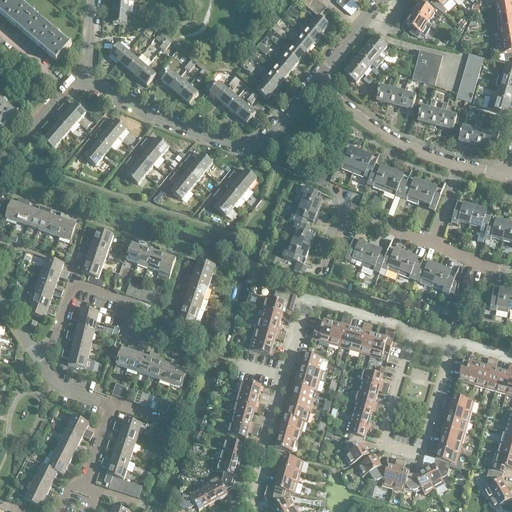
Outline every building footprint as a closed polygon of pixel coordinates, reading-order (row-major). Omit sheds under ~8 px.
[(0,0),(0,15),(7,21),(21,5),(15,0),(0,0)] [(304,0),(301,4),(306,8),(313,0),(304,0)] [(314,0),(313,0),(306,8),(312,13),(319,4),(314,0)] [(435,0),(431,5),(444,15),(447,12),(444,8),(452,0),(451,0),(435,0)] [(115,1),(114,13),(128,14),(129,2),(115,1)] [(319,4),(312,13),(318,18),(326,9),(319,4)] [(511,4),(496,7),(498,19),(511,17),(511,4)] [(21,5),(7,21),(31,43),(46,26),(35,17),(37,16),(34,13),(33,15),(21,5)] [(415,11),(412,15),(427,24),(433,15),(440,19),(442,18),(444,16),(431,5),(427,10),(419,5),(418,6),(417,5),(414,10),(415,11)] [(296,11),(291,8),(288,12),(292,16),(296,11)] [(326,9),(318,18),(322,21),(330,12),(326,9)] [(301,15),(296,11),(292,16),(297,20),(301,15)] [(128,14),(114,13),(112,25),(127,26),(128,14)] [(408,19),(405,24),(407,25),(406,26),(412,30),(409,34),(418,40),(421,36),(425,38),(432,27),(427,24),(412,15),(410,20),(408,19)] [(511,17),(498,19),(500,31),(511,29),(511,17)] [(318,18),(311,27),(321,36),(329,27),(322,21),(318,18)] [(467,24),(462,21),(458,26),(462,30),(467,24)] [(46,26),(31,43),(57,64),(71,48),(60,38),(61,37),(59,35),(58,36),(46,26)] [(276,26),(272,31),(277,34),(280,30),(276,26)] [(311,27),(303,36),(314,45),(321,36),(311,27)] [(495,40),(496,44),(511,41),(511,29),(500,31),(501,39),(495,40)] [(280,30),(277,34),(282,38),(285,34),(280,30)] [(303,36),(295,46),(306,55),(314,45),(303,36)] [(376,39),(368,49),(379,58),(380,57),(387,48),(376,39)] [(511,41),(496,44),(497,49),(502,48),(504,56),(507,55),(508,59),(511,58),(511,41)] [(265,48),(260,44),(257,49),(262,53),(265,48)] [(110,56),(119,64),(128,54),(119,46),(110,56)] [(173,46),(170,50),(175,55),(178,51),(173,46)] [(295,46),(287,55),(298,64),(306,55),(295,46)] [(270,52),(265,48),(262,53),(266,57),(270,52)] [(368,49),(361,58),(372,67),(376,70),(384,61),(380,57),(379,58),(368,49)] [(432,55),(420,52),(419,58),(430,61),(432,55)] [(128,54),(119,64),(128,72),(137,61),(128,54)] [(287,55),(280,64),(290,73),(298,64),(287,55)] [(432,55),(430,61),(441,64),(443,58),(432,55)] [(141,56),(137,61),(128,72),(137,80),(146,69),(151,64),(141,56)] [(484,60),(469,56),(467,62),(482,66),(484,60)] [(361,58),(353,67),(364,76),(372,67),(361,58)] [(430,61),(419,58),(415,70),(427,73),(429,67),(430,61)] [(441,64),(430,61),(429,67),(440,70),(441,64)] [(482,66),(467,62),(466,68),(480,73),(482,66)] [(250,67),(245,63),(241,67),(246,71),(250,67)] [(280,64),(272,73),(283,82),(290,73),(280,64)] [(511,67),(506,66),(502,78),(511,80),(511,67)] [(254,70),(250,67),(246,71),(251,75),(254,70)] [(364,76),(353,67),(345,76),(356,86),(364,76)] [(438,76),(440,70),(429,67),(427,73),(438,76)] [(371,72),(376,77),(379,73),(374,68),(371,72)] [(480,73),(466,68),(464,75),(478,79),(480,73)] [(146,69),(137,80),(147,87),(156,77),(146,69)] [(425,79),(427,73),(415,70),(414,76),(419,77),(425,79)] [(208,75),(203,71),(199,76),(204,80),(208,75)] [(161,83),(170,91),(180,80),(170,72),(161,83)] [(272,73),(264,83),(275,92),(283,82),(272,73)] [(438,76),(427,73),(425,79),(437,82),(438,76)] [(478,79),(464,75),(462,81),(476,85),(478,79)] [(499,77),(496,88),(499,89),(511,92),(511,80),(502,78),(499,77)] [(437,82),(425,79),(424,85),(435,88),(437,82)] [(180,80),(170,91),(180,99),(189,88),(180,80)] [(476,85),(462,81),(460,87),(475,92),(476,85)] [(264,83),(256,92),(267,101),(275,92),(264,83)] [(209,95),(218,103),(227,92),(218,84),(209,95)] [(475,92),(460,87),(458,94),(473,98),(475,92)] [(189,88),(180,99),(189,107),(198,96),(189,88)] [(377,103),(389,106),(393,92),(381,88),(377,103)] [(511,92),(499,89),(496,101),(510,105),(511,98),(511,92)] [(227,92),(218,103),(228,110),(237,100),(227,92)] [(393,92),(389,106),(400,109),(404,95),(393,92)] [(473,98),(458,94),(457,100),(471,104),(473,98)] [(404,95),(400,109),(412,112),(416,98),(404,95)] [(491,99),(487,111),(493,113),(507,117),(510,105),(496,101),(491,99)] [(237,100),(228,110),(237,118),(246,107),(237,100)] [(0,102),(0,130),(4,134),(18,118),(7,108),(9,106),(6,104),(4,106),(0,102)] [(64,106),(61,109),(78,124),(86,115),(75,106),(70,111),(64,106)] [(246,107),(237,118),(246,126),(255,115),(246,107)] [(61,109),(58,112),(65,118),(60,123),(70,133),(78,124),(61,109)] [(418,122),(430,126),(433,112),(421,109),(418,122)] [(433,112),(430,126),(441,129),(445,115),(433,112)] [(445,115),(441,129),(453,132),(457,118),(445,115)] [(104,122),(101,126),(119,140),(127,131),(116,122),(111,128),(104,122)] [(48,123),(45,127),(62,142),(70,133),(60,123),(55,129),(48,123)] [(96,126),(92,123),(87,129),(91,132),(96,126)] [(98,129),(99,130),(105,135),(100,140),(111,149),(119,140),(101,126),(98,129)] [(45,127),(42,130),(49,136),(43,142),(54,151),(62,142),(45,127)] [(458,143),(470,146),(474,132),(462,128),(458,143)] [(474,132),(470,146),(482,149),(486,135),(474,132)] [(486,135),(482,149),(494,152),(498,138),(486,135)] [(111,149),(100,140),(96,146),(89,140),(86,144),(104,159),(111,149)] [(147,140),(144,144),(161,159),(169,149),(158,140),(153,146),(147,140)] [(83,148),(89,153),(85,159),(96,168),(104,159),(86,144),(83,148)] [(144,144),(141,148),(147,153),(142,158),(154,168),(161,159),(144,144)] [(342,152),(336,167),(353,174),(361,152),(350,148),(347,154),(342,152)] [(361,152),(353,174),(364,179),(369,181),(373,171),(375,167),(378,160),(372,158),(373,157),(361,152)] [(190,156),(187,159),(205,174),(213,164),(202,156),(197,161),(190,156)] [(132,159),(129,162),(146,177),(154,168),(142,158),(138,164),(132,159)] [(187,159),(185,163),(191,168),(187,174),(198,183),(205,174),(187,159)] [(126,166),(132,171),(127,177),(138,186),(146,177),(129,162),(126,166)] [(373,171),(369,181),(367,186),(385,193),(393,171),(382,167),(381,169),(375,167),(373,171)] [(393,171),(385,193),(402,199),(407,185),(409,180),(404,178),(405,176),(393,171)] [(235,173),(232,176),(249,191),(257,181),(246,172),(241,178),(235,173)] [(175,174),(172,178),(190,192),(198,183),(187,174),(182,180),(175,174)] [(232,176),(229,180),(235,185),(230,191),(241,200),(249,191),(232,176)] [(169,182),(170,182),(176,187),(171,193),(182,202),(190,192),(172,178),(169,182)] [(407,185),(402,199),(418,206),(419,202),(420,202),(426,185),(415,180),(413,187),(407,185)] [(426,185),(420,202),(430,206),(429,210),(435,213),(443,193),(437,191),(438,189),(426,185)] [(171,190),(166,186),(153,202),(158,206),(162,202),(160,200),(164,196),(166,197),(171,190)] [(305,196),(301,207),(319,214),(323,203),(317,200),(319,194),(304,188),(301,195),(305,196)] [(220,191),(217,195),(234,209),(241,200),(230,191),(226,196),(220,191)] [(217,195),(214,198),(220,204),(215,209),(226,218),(234,209),(217,195)] [(6,220),(17,223),(25,202),(19,200),(17,205),(12,203),(6,220)] [(25,202),(17,223),(28,227),(33,211),(29,210),(31,204),(25,202)] [(458,204),(452,225),(458,227),(459,223),(470,226),(476,208),(464,205),(463,206),(458,204)] [(33,211),(28,227),(38,231),(46,209),(40,207),(38,213),(33,211)] [(296,218),(292,216),(292,217),(288,216),(287,221),(296,224),(310,230),(312,225),(314,225),(319,214),(301,207),(296,218)] [(487,211),(476,208),(470,226),(481,229),(480,233),(486,234),(490,222),(490,219),(491,220),(492,214),(487,212),(487,211)] [(46,209),(38,231),(49,235),(55,218),(51,217),(52,212),(46,209)] [(55,218),(49,235),(60,239),(67,217),(62,215),(60,220),(55,218)] [(67,217),(60,239),(72,243),(72,241),(73,239),(76,240),(77,236),(74,235),(77,226),(72,224),(74,219),(68,217),(67,217)] [(495,224),(490,222),(486,234),(484,240),(491,242),(492,238),(503,241),(508,223),(496,220),(495,224)] [(511,224),(508,223),(503,241),(511,244),(511,224)] [(296,224),(292,233),(295,236),(292,242),(311,250),(315,238),(314,238),(316,232),(310,230),(296,224)] [(90,234),(88,240),(110,248),(114,237),(98,231),(96,236),(90,234)] [(110,248),(88,240),(86,247),(92,249),(90,253),(106,259),(110,248)] [(133,245),(122,277),(127,279),(132,264),(138,266),(145,244),(139,242),(137,246),(133,245)] [(285,252),(282,258),(297,264),(295,270),(305,275),(308,268),(303,266),(305,261),(306,261),(311,250),(292,242),(290,248),(286,249),(285,252)] [(351,246),(345,262),(352,264),(353,265),(357,264),(357,262),(364,264),(371,247),(360,242),(357,249),(351,246)] [(145,244),(138,266),(149,269),(155,252),(150,251),(152,246),(145,244)] [(371,247),(364,264),(363,268),(379,275),(382,269),(385,260),(380,258),(382,251),(371,247)] [(155,252),(149,269),(160,273),(167,251),(161,249),(159,254),(155,252)] [(393,257),(387,254),(385,260),(382,269),(398,275),(406,254),(395,250),(393,257)] [(167,251),(160,273),(171,277),(177,260),(172,258),(173,253),(167,251)] [(83,256),(81,262),(103,270),(106,259),(90,253),(88,258),(83,256)] [(406,254),(398,275),(415,282),(421,267),(415,265),(418,259),(406,254)] [(48,260),(44,269),(69,278),(70,274),(62,272),(64,266),(48,260)] [(81,262),(78,268),(84,270),(82,275),(90,278),(89,283),(103,288),(105,282),(99,280),(103,270),(81,262)] [(192,265),(190,271),(212,279),(216,268),(199,262),(198,267),(192,265)] [(421,267),(415,282),(432,289),(440,267),(428,263),(426,270),(421,267)] [(440,267),(432,289),(449,296),(450,293),(454,295),(456,284),(454,283),(455,281),(449,279),(451,272),(440,267)] [(44,269),(41,279),(58,284),(60,279),(68,282),(69,278),(44,269)] [(193,279),(192,283),(208,289),(212,279),(190,271),(188,277),(193,279)] [(41,279),(38,288),(62,296),(64,293),(56,290),(58,284),(41,279)] [(185,286),(183,292),(204,300),(208,289),(192,283),(190,288),(185,286)] [(130,285),(126,296),(131,298),(135,287),(130,285)] [(135,287),(131,298),(137,300),(140,289),(135,287)] [(38,288),(35,297),(51,303),(53,297),(61,300),(62,296),(38,288)] [(140,289),(137,300),(142,302),(146,291),(140,289)] [(499,297),(493,296),(490,311),(508,315),(509,311),(511,295),(511,292),(500,290),(499,297)] [(146,291),(142,302),(147,304),(151,293),(146,291)] [(186,301),(184,305),(201,311),(204,300),(183,292),(180,299),(186,301)] [(265,299),(262,309),(282,315),(284,309),(293,312),(297,298),(276,292),(274,301),(265,299)] [(151,293),(147,304),(153,306),(157,295),(151,293)] [(28,294),(24,304),(31,306),(56,315),(57,311),(49,308),(51,303),(35,297),(28,294)] [(157,295),(153,306),(159,308),(163,297),(157,295)] [(177,308),(175,314),(197,321),(201,311),(184,305),(182,310),(177,308)] [(31,306),(28,316),(45,321),(47,316),(55,318),(56,315),(31,306)] [(454,310),(440,307),(438,315),(452,318),(454,310)] [(264,311),(262,321),(279,326),(281,320),(290,323),(291,318),(282,315),(262,309),(262,310),(264,311)] [(73,314),(72,318),(97,324),(99,314),(82,310),(81,316),(73,314)] [(197,321),(175,314),(173,320),(178,322),(176,328),(193,333),(197,321)] [(72,318),(71,322),(79,323),(77,329),(95,333),(97,324),(72,318)] [(335,325),(329,345),(339,348),(348,319),(343,318),(341,327),(335,325)] [(348,319),(339,348),(350,351),(355,331),(350,329),(352,321),(348,319)] [(259,320),(256,330),(285,339),(287,334),(278,331),(279,326),(262,321),(259,320)] [(316,329),(312,341),(329,345),(335,325),(324,322),(321,331),(316,329)] [(355,331),(350,351),(360,354),(368,325),(364,324),(362,333),(355,331)] [(368,325),(360,354),(370,357),(376,337),(371,335),(373,326),(368,325)] [(120,330),(115,328),(112,337),(117,339),(120,330)] [(68,333),(67,337),(92,343),(95,333),(77,329),(76,335),(68,333)] [(256,330),(253,341),(273,346),(275,341),(284,343),(285,339),(256,330)] [(376,337),(370,357),(381,360),(383,353),(389,355),(395,333),(387,330),(384,339),(376,337)] [(67,337),(67,340),(74,342),(73,348),(90,352),(92,343),(67,337)] [(253,341),(250,351),(270,357),(279,359),(281,355),(272,352),(273,346),(253,341)] [(135,348),(129,346),(127,351),(122,350),(116,367),(127,370),(135,348)] [(64,352),(63,355),(88,361),(90,352),(73,348),(71,353),(64,352)] [(141,350),(135,348),(127,370),(138,374),(144,357),(139,356),(141,350)] [(149,359),(144,357),(138,374),(148,378),(156,355),(150,354),(149,359)] [(63,355),(62,359),(70,361),(68,367),(93,373),(95,363),(88,361),(63,355)] [(163,358),(156,355),(148,378),(159,382),(165,365),(161,363),(163,358)] [(305,355),(302,366),(326,373),(329,362),(305,355)] [(480,366),(474,387),(485,390),(493,361),(489,359),(486,368),(480,366)] [(171,366),(165,365),(159,382),(170,385),(178,363),(173,361),(171,366)] [(493,361),(485,390),(495,393),(501,372),(496,371),(498,362),(493,361)] [(184,365),(178,363),(170,385),(182,389),(188,372),(182,370),(184,365)] [(463,364),(459,379),(464,381),(464,384),(474,387),(480,366),(469,363),(469,365),(463,364)] [(501,372),(495,393),(506,396),(511,373),(511,365),(510,365),(507,374),(501,372)] [(302,366),(299,377),(318,382),(325,384),(327,373),(326,373),(302,366)] [(379,368),(377,376),(383,377),(385,370),(379,368)] [(359,382),(362,383),(389,391),(390,386),(381,384),(383,377),(362,371),(359,382)] [(299,377),(296,387),(313,392),(315,392),(318,382),(299,377)] [(335,392),(338,383),(332,381),(329,390),(335,392)] [(241,382),(238,393),(258,399),(260,393),(269,396),(270,391),(261,388),(241,382)] [(356,392),(356,393),(377,398),(378,393),(387,396),(389,391),(362,383),(359,393),(356,392)] [(116,385),(112,396),(117,398),(121,387),(116,385)] [(121,387),(117,398),(123,400),(127,389),(121,387)] [(296,387),(293,397),(311,402),(311,401),(313,392),(296,387)] [(137,393),(134,404),(145,408),(149,396),(137,393)] [(238,393),(235,403),(255,409),(265,412),(266,407),(257,405),(258,399),(238,393)] [(356,393),(353,403),(383,412),(384,407),(375,404),(377,398),(356,393)] [(293,397),(290,408),(308,413),(311,413),(314,403),(312,403),(311,402),(293,397)] [(443,401),(442,406),(471,414),(474,403),(453,397),(452,404),(443,401)] [(159,400),(155,411),(161,413),(165,402),(159,400)] [(165,402),(161,413),(166,415),(170,404),(165,402)] [(326,402),(323,411),(329,413),(332,403),(326,402)] [(235,403),(232,414),(252,420),(254,414),(263,417),(265,412),(235,403)] [(356,405),(353,414),(371,420),(372,414),(381,416),(383,412),(353,403),(353,404),(356,405)] [(471,414),(442,406),(441,411),(449,413),(447,419),(468,425),(471,414)] [(287,418),(299,421),(299,422),(303,423),(304,424),(308,425),(311,413),(308,413),(290,408),(287,418)] [(235,415),(232,425),(259,433),(260,428),(251,425),(252,420),(232,414),(235,415)] [(353,414),(350,425),(377,433),(378,428),(369,425),(371,420),(353,414)] [(74,417),(70,426),(93,438),(94,435),(87,431),(90,425),(74,417)] [(284,417),(281,428),(296,432),(301,433),(302,434),(304,424),(303,423),(299,422),(299,421),(287,418),(284,417)] [(437,422),(436,427),(465,435),(468,425),(447,419),(446,425),(437,422)] [(116,424),(115,427),(139,436),(142,426),(126,421),(124,427),(116,424)] [(320,422),(317,432),(323,433),(326,424),(320,422)] [(229,424),(226,435),(246,441),(248,435),(257,437),(259,433),(232,425),(229,424)] [(347,436),(350,437),(365,441),(366,435),(376,437),(377,433),(350,425),(347,424),(344,435),(347,436)] [(502,434),(511,437),(511,425),(508,425),(505,435),(502,434)] [(70,426),(65,434),(81,442),(84,437),(91,441),(93,438),(70,426)] [(115,427),(114,431),(122,434),(120,439),(136,445),(139,436),(115,427)] [(465,435),(436,427),(435,431),(443,434),(442,440),(462,445),(465,435)] [(281,428),(278,438),(293,442),(296,443),(298,444),(299,444),(302,434),(301,433),(296,432),(281,428)] [(65,434),(61,443),(84,455),(86,452),(78,448),(81,442),(65,434)] [(511,437),(502,434),(499,445),(511,448),(511,437)] [(365,441),(350,437),(348,443),(345,442),(343,449),(347,455),(344,457),(350,467),(369,457),(363,446),(365,441)] [(278,438),(275,449),(293,454),(296,443),(293,442),(278,438)] [(110,442),(109,446),(133,454),(136,445),(120,439),(118,445),(110,442)] [(432,443),(430,448),(459,456),(462,445),(442,440),(440,445),(432,443)] [(224,441),(221,452),(251,460),(252,455),(243,453),(245,447),(224,441)] [(61,443),(57,452),(72,460),(75,455),(82,459),(84,455),(61,443)] [(312,452),(317,454),(320,445),(314,443),(312,452)] [(511,448),(499,445),(496,455),(511,459),(511,448)] [(109,446),(107,449),(116,452),(114,458),(130,463),(133,454),(109,446)] [(430,448),(429,452),(437,454),(436,461),(450,465),(449,468),(460,471),(462,464),(457,463),(459,456),(430,448)] [(57,452),(52,460),(75,472),(77,469),(70,465),(72,460),(57,452)] [(221,452),(218,462),(239,468),(240,462),(250,465),(251,460),(221,452)] [(493,466),(492,472),(493,472),(503,475),(504,475),(506,470),(511,471),(511,459),(496,455),(493,466)] [(273,461),(272,466),(300,474),(304,463),(283,457),(281,464),(273,461)] [(104,460),(103,464),(127,472),(130,463),(114,458),(112,463),(104,460)] [(357,468),(357,469),(363,478),(368,476),(371,481),(383,484),(387,470),(381,468),(375,458),(357,468)] [(52,460),(48,469),(63,477),(66,472),(74,476),(75,472),(52,460)] [(387,470),(383,484),(382,487),(393,490),(401,461),(397,460),(394,469),(388,467),(387,470)] [(401,461),(393,490),(403,493),(404,490),(408,476),(409,473),(403,471),(406,462),(401,461)] [(434,466),(424,472),(434,491),(444,485),(441,480),(447,477),(450,465),(436,461),(434,466)] [(239,468),(218,462),(215,473),(224,475),(236,478),(245,481),(246,476),(237,474),(239,468)] [(103,464),(101,468),(109,470),(104,484),(111,486),(113,478),(119,480),(124,482),(127,472),(103,464)] [(42,466),(38,475),(61,486),(63,483),(56,480),(58,475),(63,477),(48,469),(42,466)] [(300,474),(272,466),(271,471),(279,473),(277,479),(297,485),(300,474)] [(488,488),(483,491),(488,501),(507,491),(502,481),(503,475),(493,472),(492,472),(489,471),(486,483),(488,488)] [(408,476),(404,490),(416,494),(421,491),(424,496),(434,491),(424,472),(414,477),(408,476)] [(467,475),(460,473),(458,479),(465,481),(467,475)] [(38,475),(34,483),(50,491),(52,486),(59,490),(61,486),(38,475)] [(218,478),(208,483),(218,502),(228,496),(225,491),(233,487),(236,478),(224,475),(222,481),(219,481),(218,478)] [(119,480),(113,478),(111,486),(109,490),(115,492),(119,480)] [(267,487),(267,488),(286,493),(290,495),(294,496),(297,485),(277,479),(275,485),(267,482),(266,487),(267,487)] [(124,482),(119,480),(115,492),(121,494),(125,482),(124,482)] [(131,484),(125,482),(121,494),(127,496),(131,484)] [(377,483),(371,482),(367,496),(372,498),(377,483)] [(34,483),(29,492),(53,504),(54,501),(47,497),(50,491),(34,483)] [(208,483),(198,488),(209,507),(211,511),(217,511),(213,504),(218,502),(208,483)] [(137,486),(131,484),(127,496),(133,498),(137,486)] [(143,488),(137,486),(133,498),(139,500),(143,488)] [(199,511),(209,507),(198,488),(199,491),(190,496),(189,499),(184,497),(180,509),(188,511),(196,507),(198,511),(199,511)] [(286,493),(267,488),(265,494),(272,496),(272,498),(276,506),(271,508),(273,511),(287,511),(295,508),(289,498),(290,495),(286,493)] [(511,511),(511,499),(507,491),(488,501),(494,511),(499,508),(501,511),(511,511)] [(29,492),(25,501),(41,509),(44,504),(51,507),(53,504),(29,492)]
